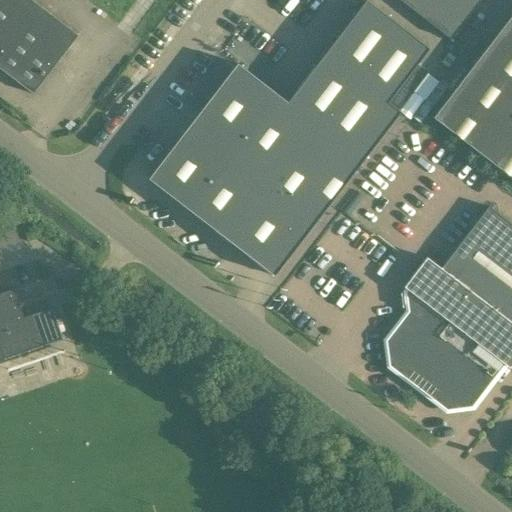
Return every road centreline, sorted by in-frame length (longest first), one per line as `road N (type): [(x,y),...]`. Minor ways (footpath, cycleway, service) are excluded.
road 1 (unclassified): [(132,241),(486,511)]
road 2 (unclassified): [(217,0),(70,193)]
